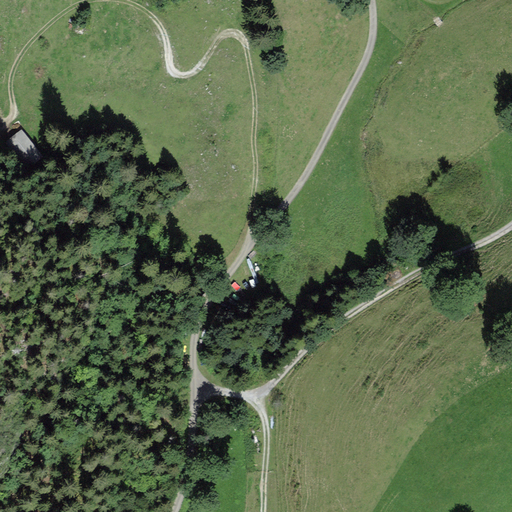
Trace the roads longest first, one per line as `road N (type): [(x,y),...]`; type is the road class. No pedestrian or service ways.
road 1 (track): [(243,254),(255,176),(247,44),(242,35),(225,34),(182,76),(159,23),(117,0)]
road 2 (track): [(193,388),(263,391),(350,313),(511,226)]
road 3 (track): [(97,0),(66,11),(27,45),(10,81),(13,110)]
road 4 (track): [(256,393),(264,420),(262,511)]
